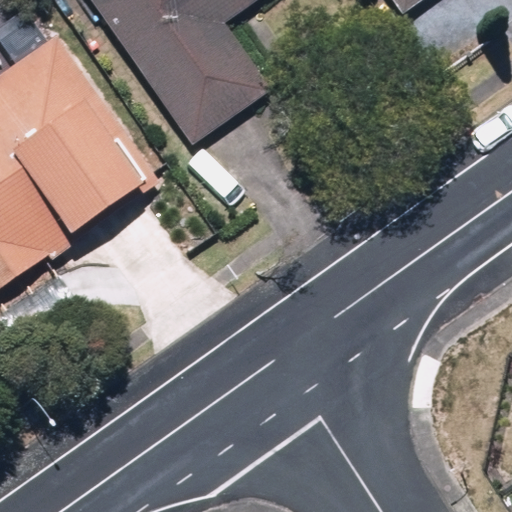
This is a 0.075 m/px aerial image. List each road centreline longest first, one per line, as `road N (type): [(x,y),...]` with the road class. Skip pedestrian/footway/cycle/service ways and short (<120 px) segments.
road 1 (tertiary): [(277,358),(511,192)]
road 2 (tertiary): [(61,511),(277,358)]
road 3 (residential): [(277,358),(378,511)]
